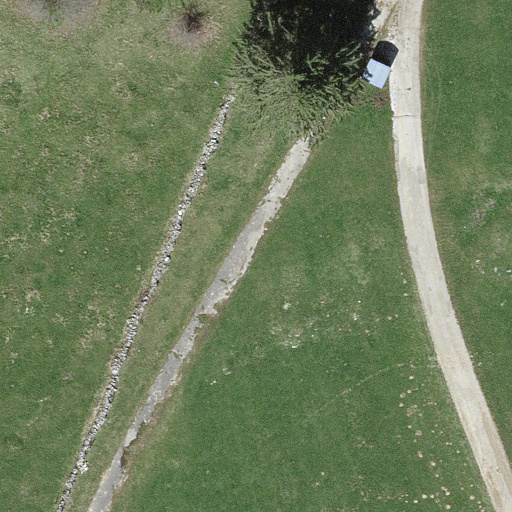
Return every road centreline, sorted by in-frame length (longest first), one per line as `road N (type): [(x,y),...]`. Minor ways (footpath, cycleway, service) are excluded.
road 1 (track): [(107,511),(390,0)]
road 2 (unclassified): [(511,510),(417,270),(396,71),(397,0)]
